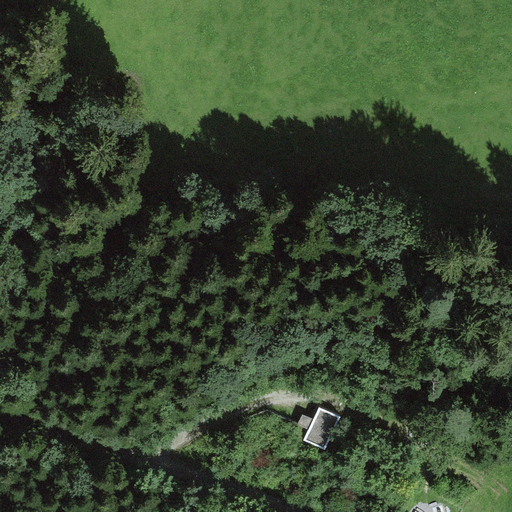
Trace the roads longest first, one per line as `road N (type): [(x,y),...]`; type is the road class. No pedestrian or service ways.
road 1 (track): [(0,406),(291,511)]
road 2 (track): [(140,456),(192,419),(287,389),(337,393),(411,435)]
